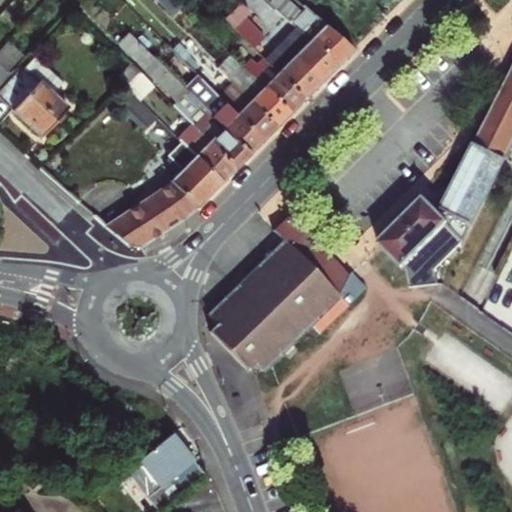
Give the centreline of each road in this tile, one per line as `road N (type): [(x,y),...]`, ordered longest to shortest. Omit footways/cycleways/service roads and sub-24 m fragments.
road 1 (tertiary): [(228,219),(450,0)]
road 2 (tertiary): [(126,365),(177,391),(231,455)]
road 3 (tertiary): [(231,455),(185,326)]
